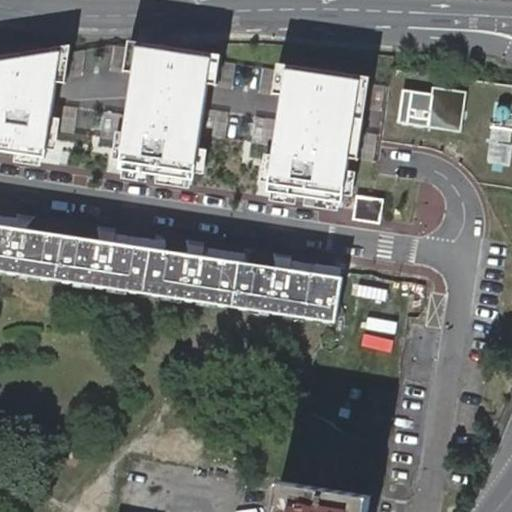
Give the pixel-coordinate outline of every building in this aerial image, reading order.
[(219,51),(142,39),(124,156),(201,168),(219,51)] [(0,155),(47,163),(67,41),(0,52),(0,155)] [(371,70),(291,58),(272,179),(352,191),(371,70)] [(467,93),(405,83),(399,123),(461,132),(467,93)] [(386,191),(386,179),(357,177),(356,189),(386,191)] [(382,223),(407,226),(410,193),(385,191),(382,223)] [(0,270),(338,322),(345,277),(0,225),(0,270)] [(368,511),(371,495),(281,481),(275,511),(368,511)]
